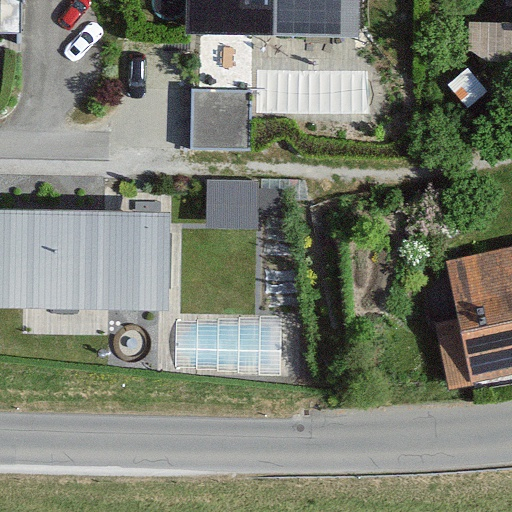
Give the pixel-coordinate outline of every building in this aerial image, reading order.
[(181,0),(179,42),(350,48),(351,0),(181,0)] [(246,101),(188,100),(187,154),(245,155),(246,101)] [(254,239),(254,190),(201,190),(201,239),(254,239)] [(0,323),(156,330),(160,230),(0,224),(0,323)] [(511,390),(511,258),(433,274),(445,335),(425,339),(439,405),(511,390)]
